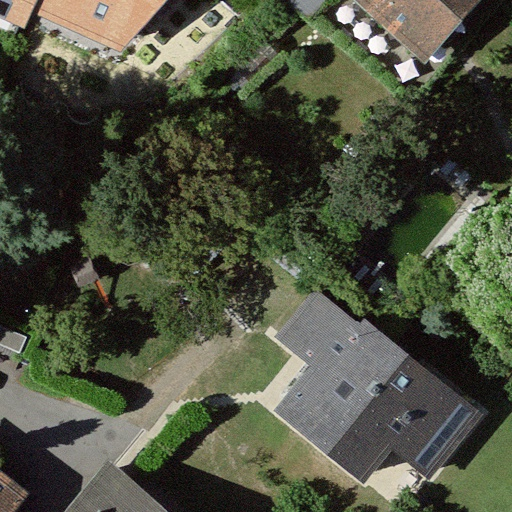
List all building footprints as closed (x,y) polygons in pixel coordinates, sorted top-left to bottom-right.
[(0,0),(0,17),(25,29),(33,13),(124,52),(169,0),(0,0)] [(288,0),(309,19),(322,0),(288,0)] [(480,0),(351,0),(424,64),(480,0)] [(247,219),(206,184),(166,232),(207,266),(247,219)] [(357,329),(316,294),(280,337),(316,366),(278,412),(358,478),(388,442),(426,473),(474,415),(362,323),(357,329)] [(69,511),(165,511),(112,465),(69,511)] [(0,478),(0,511),(4,511),(19,493),(0,478)]
